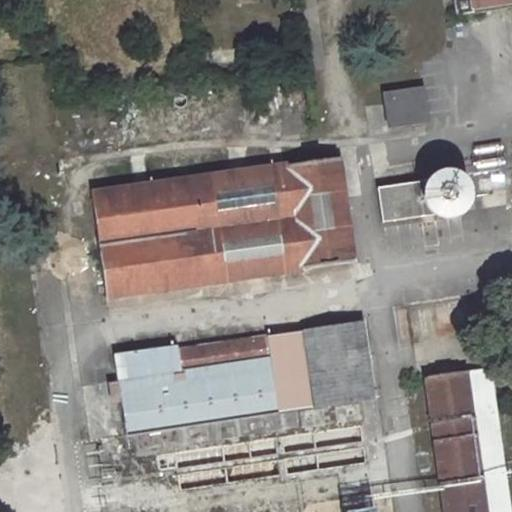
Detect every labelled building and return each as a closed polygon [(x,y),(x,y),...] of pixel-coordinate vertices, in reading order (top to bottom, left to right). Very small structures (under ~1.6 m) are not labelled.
[(511,0),(459,0),(461,11),(511,3),(511,0)] [(424,90),(386,96),(391,128),(429,123),(424,90)] [(340,158),(94,194),(109,296),(354,261),(340,158)] [(472,201),(471,192),(470,189),(465,181),(459,177),(450,174),(442,174),(438,175),(431,179),(425,185),(379,192),(384,222),(427,215),(431,218),(438,223),(446,224),(454,223),(462,219),(468,213),(471,205),(472,201)] [(400,341),(412,338),(407,308),(395,311),(400,341)] [(363,323),(306,332),(317,405),(375,397),(363,323)] [(306,332),(267,336),(278,409),(317,405),(306,332)] [(118,350),(129,431),(278,409),(267,336),(183,347),(182,341),(118,350)] [(486,511),(467,369),(427,375),(447,511),(486,511)] [(267,476),(334,463),(327,427),(251,442),(256,467),(264,465),(267,476)] [(361,428),(345,430),(349,460),(365,458),(361,428)] [(189,485),(208,483),(205,452),(186,454),(189,485)]
